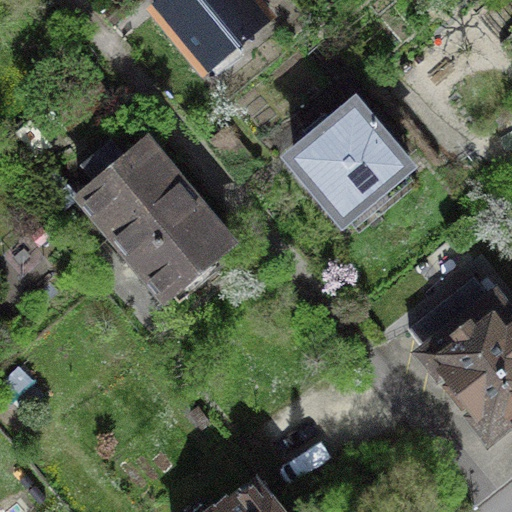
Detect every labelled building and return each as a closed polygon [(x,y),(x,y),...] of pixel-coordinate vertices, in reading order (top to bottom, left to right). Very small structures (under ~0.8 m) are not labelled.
[(168,0),(156,10),(203,66),(208,62),(216,72),(239,52),(231,43),(264,16),(258,8),(267,0),(168,0)] [(93,73),(49,104),(66,128),(110,97),(93,73)] [(313,142),(294,158),(344,216),(348,212),(354,219),(378,199),(372,192),(403,166),(353,108),(332,126),(323,115),(304,131),(313,142)] [(97,181),(80,194),(165,297),(228,245),(143,143),(124,159),(110,143),(84,165),(97,181)] [(511,326),(493,301),(475,315),(456,291),(407,329),(487,432),(510,414),(511,413),(511,326)] [(286,511),(260,479),(227,506),(223,501),(209,511),(286,511)]
